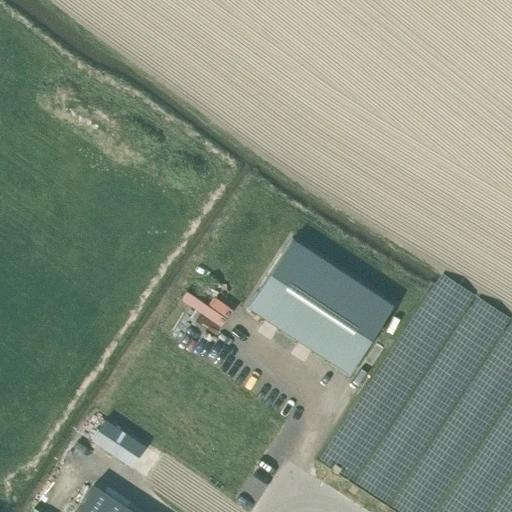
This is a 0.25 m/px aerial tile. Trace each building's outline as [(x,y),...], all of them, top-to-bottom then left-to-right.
[(346,372),(390,304),(291,239),(246,307),(346,372)] [(219,322),(227,310),(187,283),(179,295),(219,322)] [(388,506),(398,511),(511,511),(511,339),(502,342),(499,334),(484,325),(476,327),(474,320),(464,323),(458,304),(457,304),(454,308),(442,301),(447,294),(429,284),(364,395),(367,405),(366,404),(373,427),(346,435),(353,439),(351,444),(339,448),(347,473),(397,503),(388,506)] [(104,419),(90,440),(130,467),(144,446),(104,419)] [(133,511),(92,484),(73,511),(133,511)]
